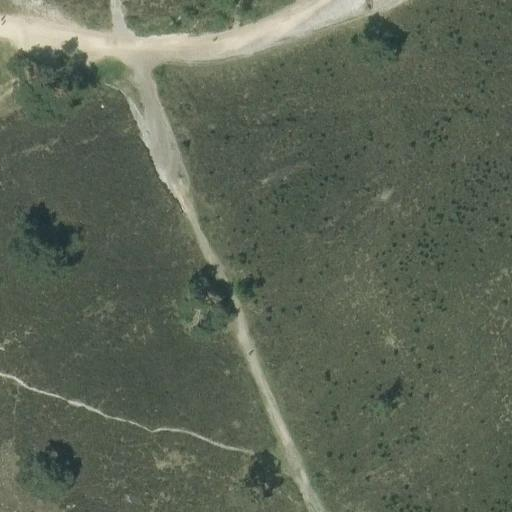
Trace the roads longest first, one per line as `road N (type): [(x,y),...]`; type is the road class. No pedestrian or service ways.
road 1 (track): [(129,44),(187,209),(316,511)]
road 2 (track): [(308,0),(214,45),(129,44)]
road 3 (track): [(129,44),(0,23)]
